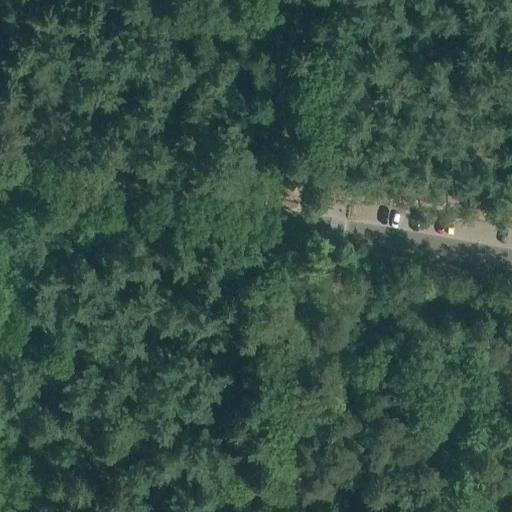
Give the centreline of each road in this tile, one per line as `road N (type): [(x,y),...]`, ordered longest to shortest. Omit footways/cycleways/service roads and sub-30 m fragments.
road 1 (tertiary): [(511,254),(0,162)]
road 2 (track): [(303,294),(321,511)]
